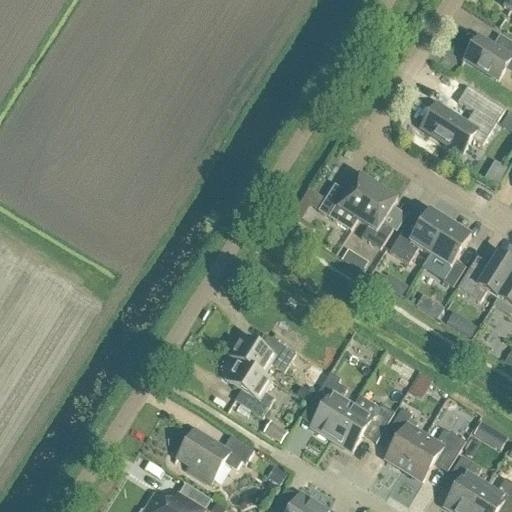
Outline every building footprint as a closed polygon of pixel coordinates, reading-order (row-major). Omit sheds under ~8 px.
[(511,0),(503,0),(502,2),(507,5),(503,10),(511,16),(511,0)] [(500,55),(478,41),(464,64),(498,85),(505,74),(511,78),(511,47),(506,44),(500,55)] [(482,150),(501,121),(504,116),(482,102),(466,128),(436,109),(421,132),(462,159),(472,144),(482,150)] [(496,196),(508,186),(495,170),(483,180),(496,196)] [(337,227),(351,236),(358,225),(378,193),(359,181),(349,197),(344,204),(330,196),(318,216),(337,227)] [(378,193),(358,225),(368,232),(361,243),(380,255),(393,234),(383,228),(397,205),(378,193)] [(268,210),(283,219),(289,208),(275,199),(268,210)] [(430,260),(450,228),(429,215),(414,240),(404,233),(389,257),(408,269),(419,253),(430,260)] [(308,244),(316,233),(302,224),(295,236),(308,244)] [(430,260),(443,268),(437,277),(444,282),(442,286),(453,292),(465,272),(455,266),(471,241),(450,228),(430,260)] [(497,303),(511,279),(511,266),(498,258),(483,282),(469,273),(457,294),(479,308),(487,296),(497,303)] [(359,261),(352,271),(361,276),(368,266),(359,261)] [(387,283),(382,290),(402,302),(408,291),(389,279),(387,283)] [(511,279),(497,303),(493,310),(511,321),(511,279)] [(434,307),(427,318),(437,324),(444,313),(434,307)] [(452,317),(446,328),(453,332),(460,322),(452,317)] [(263,380),(264,380),(271,369),(284,377),(296,358),(270,342),(264,353),(242,340),(230,360),(238,365),(263,380)] [(242,395),(235,406),(240,409),(263,423),(274,404),(264,398),(272,385),(264,380),(263,380),(238,365),(226,385),(242,395)] [(331,444),(352,410),(341,403),(347,393),(338,388),(340,384),(330,377),(312,407),(322,413),(310,431),(331,444)] [(359,399),(352,410),(331,444),(352,457),(363,439),(376,447),(395,417),(381,409),(379,411),(359,399)] [(404,475),(425,440),(406,429),(412,419),(402,413),(386,439),(396,445),(385,463),(404,475)] [(286,437),(269,426),(262,437),(279,447),(286,437)] [(492,436),(480,428),(473,439),(482,444),(488,443),(492,436)] [(425,440),(404,475),(423,486),(434,468),(447,477),(466,447),(444,433),(436,447),(425,440)] [(223,453),(194,435),(178,461),(191,468),(187,475),(210,489),(224,467),(237,474),(242,466),(246,469),(254,455),(231,441),(223,453)] [(445,511),(472,511),(486,489),(475,483),(481,473),(461,461),(445,487),(455,493),(444,511),(445,511)] [(281,491),(288,480),(274,472),(268,483),(281,491)] [(486,489),(472,511),(511,511),(511,486),(505,483),(497,496),(486,489)] [(212,505),(184,487),(174,504),(166,505),(155,498),(146,511),(206,511),(211,506),(212,506),(212,505)] [(320,511),(321,511),(300,498),(291,511),(281,511),(279,510),(277,511),(320,511)]
